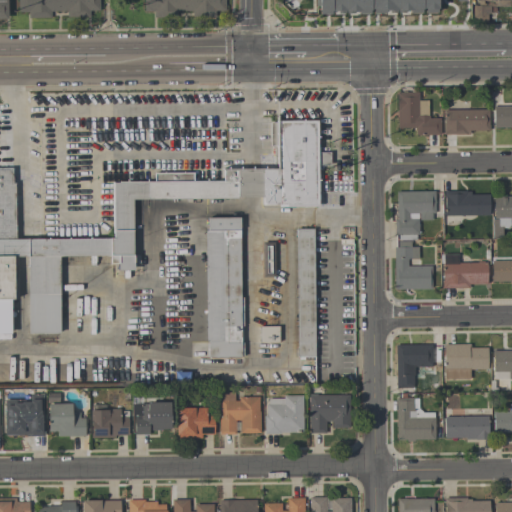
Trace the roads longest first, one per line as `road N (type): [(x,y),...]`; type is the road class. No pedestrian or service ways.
road 1 (tertiary): [(375,511),(373,70)]
road 2 (residential): [(376,470),(0,473)]
road 3 (primary): [(0,72),(373,70)]
road 4 (residential): [(376,470),(511,470)]
road 5 (residential): [(377,164),(511,162)]
road 6 (primary): [(504,43),(372,44)]
road 7 (residential): [(379,320),(511,320)]
